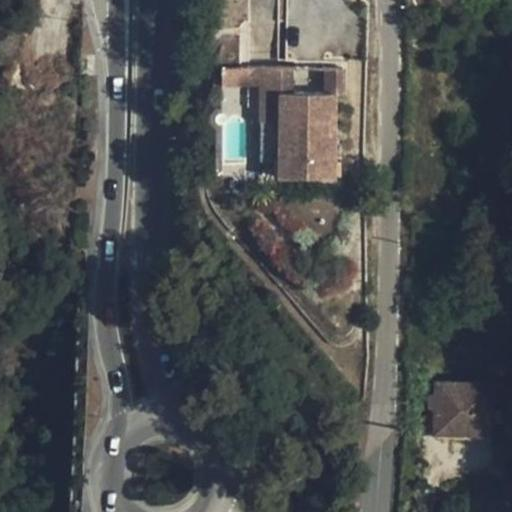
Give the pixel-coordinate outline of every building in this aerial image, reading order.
[(281,119),(281,92),(275,92),(276,67),(222,66),(222,84),(264,84),(264,92),(263,119),(281,119)] [(281,92),(292,92),(292,67),(276,67),(275,92),(281,92)] [(326,93),(336,93),(342,93),(343,68),(326,67),(326,93)] [(335,177),(336,93),(326,93),(292,92),(281,92),(281,119),(280,176),(335,177)] [(436,402),(436,408),(436,434),(491,434),(492,383),(437,382),(437,393),(431,393),(431,403),(436,402)] [(230,405),(240,423),(253,416),(243,398),(230,405)]
